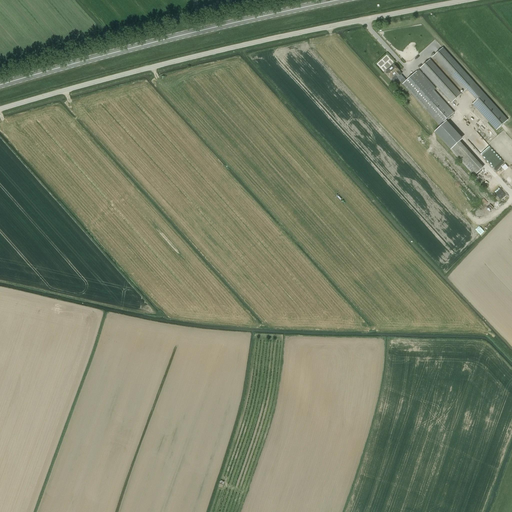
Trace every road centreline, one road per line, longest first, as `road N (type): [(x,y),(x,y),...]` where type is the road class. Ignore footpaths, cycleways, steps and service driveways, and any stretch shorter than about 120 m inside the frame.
road 1 (unclassified): [(0,109),(247,44),(462,0)]
road 2 (primary): [(342,0),(0,87)]
